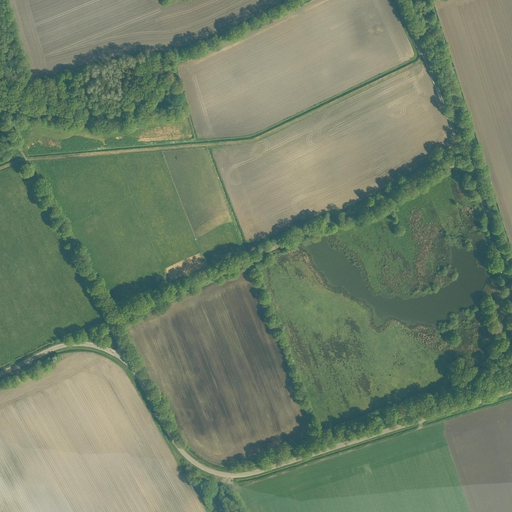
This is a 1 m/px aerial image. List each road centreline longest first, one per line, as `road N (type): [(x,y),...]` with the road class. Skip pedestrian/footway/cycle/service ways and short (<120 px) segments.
road 1 (unclassified): [(511,389),(232,474),(184,454),(128,363),(104,348),(62,345),(0,373)]
road 2 (track): [(118,355),(110,318),(373,202),(458,139)]
road 3 (track): [(308,0),(175,63),(127,104),(0,100)]
road 4 (track): [(0,114),(110,318)]
road 5 (track): [(458,139),(511,291)]
road 6 (track): [(458,139),(398,0)]
